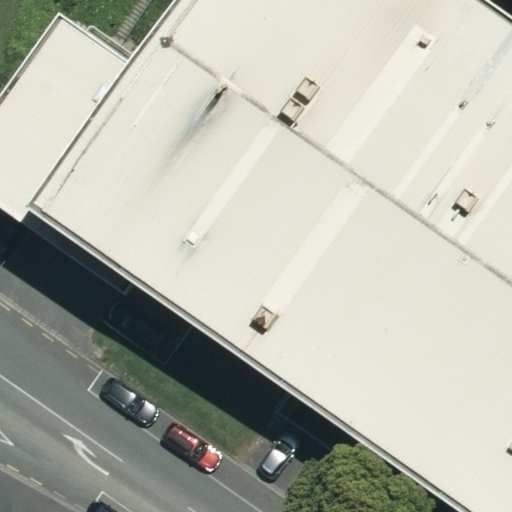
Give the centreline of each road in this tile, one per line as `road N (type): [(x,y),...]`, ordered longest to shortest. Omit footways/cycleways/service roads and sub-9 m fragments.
road 1 (residential): [(0,377),(126,466)]
road 2 (residential): [(126,466),(0,415)]
